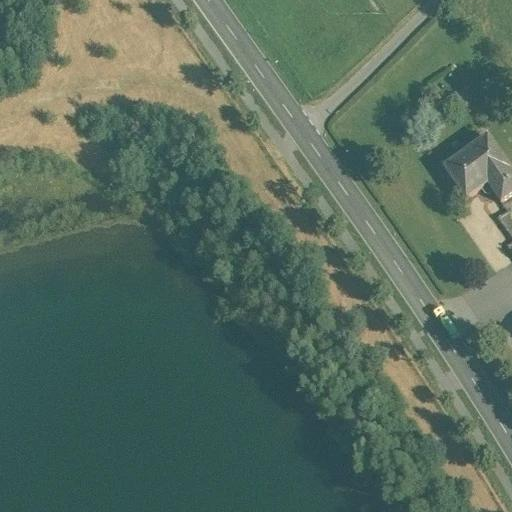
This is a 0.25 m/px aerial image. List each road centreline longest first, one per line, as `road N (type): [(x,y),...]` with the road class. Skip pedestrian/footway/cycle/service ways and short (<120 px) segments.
road 1 (secondary): [(511,445),(300,133)]
road 2 (unclassified): [(439,0),(300,133)]
road 3 (secondary): [(300,133),(207,0)]
